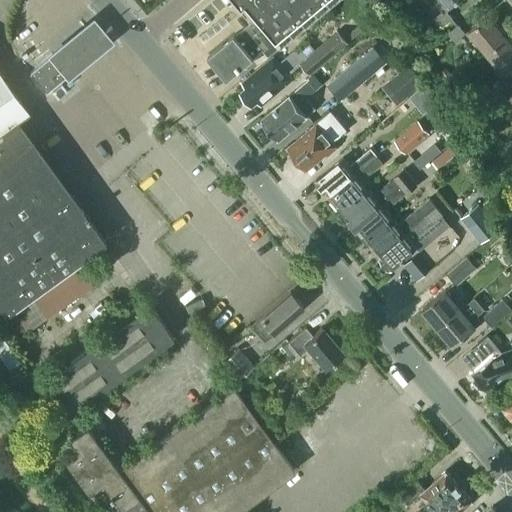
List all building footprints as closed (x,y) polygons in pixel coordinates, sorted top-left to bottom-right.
[(235,0),(243,8),(247,5),(256,15),(237,33),(234,36),(209,56),(228,78),(252,57),(253,57),(264,48),(270,56),(336,0),(235,0)] [(439,0),(438,1),(444,8),(434,17),(441,25),(451,17),(444,8),(454,0),(439,0)] [(95,11),(49,47),(69,72),(114,37),(95,11)] [(467,29),(467,30),(465,32),(457,24),(448,32),(448,33),(455,42),(464,35),(470,43),(475,39),(486,52),(506,35),(487,12),(467,29)] [(346,40),(337,30),(300,64),(310,74),(346,40)] [(511,69),(511,41),(506,35),(486,52),(498,66),(493,70),(499,78),(491,85),(499,94),(510,85),(503,76),(511,69)] [(373,46),(328,84),(341,99),(387,61),(373,46)] [(292,79),(287,73),(305,58),(299,51),(293,50),(279,62),(273,56),(241,82),(245,86),(240,90),(252,105),(257,100),(261,105),(292,79)] [(66,76),(50,57),(32,72),(48,92),(66,76)] [(426,79),(411,62),(392,77),(407,95),(426,79)] [(386,70),(383,66),(376,71),(379,75),(386,70)] [(453,76),(446,67),(440,72),(447,81),(453,76)] [(41,288),(108,240),(20,120),(30,113),(0,72),(0,317),(12,309),(41,288)] [(433,90),(426,82),(410,95),(417,103),(433,90)] [(277,139),(307,114),(291,94),(261,118),(277,139)] [(336,147),(330,140),(344,128),(344,127),(352,121),(340,105),(321,120),(287,147),(305,169),(325,153),(326,155),(336,147)] [(405,153),(429,133),(418,120),(395,140),(405,153)] [(446,146),(458,136),(447,122),(435,132),(446,146)] [(457,155),(450,146),(432,160),(440,169),(457,155)] [(327,194),(375,154),(370,148),(348,166),(342,158),(315,180),(327,194)] [(423,153),(415,160),(422,167),(429,161),(423,153)] [(339,209),(366,187),(361,180),(382,162),(375,154),(327,194),(339,209)] [(366,187),(339,209),(352,224),(411,175),(405,167),(373,195),(366,187)] [(411,175),(352,224),(364,239),(391,217),(385,209),(418,182),(411,175)] [(391,217),(364,239),(376,254),(434,205),(429,198),(397,224),(391,217)] [(481,204),(464,218),(478,236),(481,233),(485,239),(497,230),(493,224),(494,223),(481,204)] [(434,205),(376,254),(389,269),(416,247),(409,239),(441,213),(434,205)] [(453,242),(465,231),(450,216),(439,227),(453,242)] [(417,254),(405,264),(417,280),(430,271),(417,254)] [(467,256),(446,273),(456,285),(477,268),(467,256)] [(422,309),(437,327),(460,308),(452,297),(457,293),(450,284),(422,309)] [(41,288),(12,309),(27,329),(55,309),(41,288)] [(292,291),(252,325),(265,341),(305,307),(292,291)] [(460,308),(437,327),(453,346),(477,327),(475,325),(481,320),(476,315),(484,309),(474,297),(460,308)] [(511,308),(503,298),(483,316),(492,327),(511,309),(511,308)] [(37,385),(39,388),(60,418),(174,336),(150,303),(37,385)] [(327,367),(343,353),(322,327),(313,334),(306,327),(289,341),(301,354),(309,347),(327,367)] [(0,373),(20,359),(0,331),(0,373)] [(282,347),(290,356),(296,351),(288,342),(282,347)] [(222,361),(237,379),(254,365),(238,346),(222,361)] [(511,349),(493,357),(473,373),(486,389),(499,378),(498,377),(511,372),(511,370),(511,369),(511,349)] [(94,420),(88,424),(70,438),(78,449),(64,460),(88,493),(103,483),(114,498),(108,502),(113,509),(119,505),(124,511),(233,511),(291,471),(233,389),(121,469),(93,432),(99,427),(94,420)] [(511,395),(500,405),(511,417),(511,395)] [(417,478),(401,494),(409,503),(421,492),(438,511),(459,511),(473,499),(447,469),(426,488),(417,478)]
